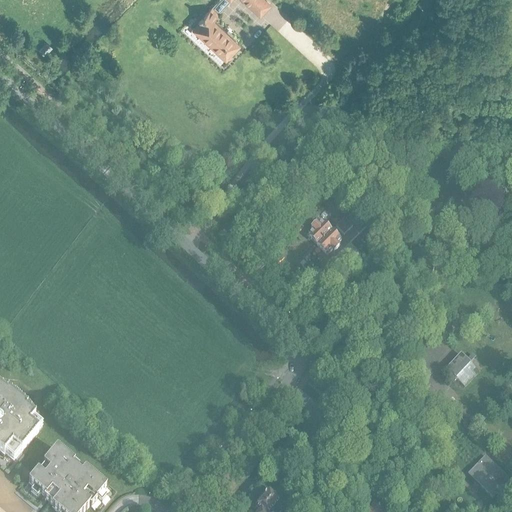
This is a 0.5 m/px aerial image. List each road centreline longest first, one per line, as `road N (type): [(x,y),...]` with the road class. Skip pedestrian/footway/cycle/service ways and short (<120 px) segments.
road 1 (residential): [(0,83),(289,343),(299,361),(286,382)]
road 2 (residential): [(286,382),(181,511)]
road 3 (residential): [(317,511),(317,410),(286,382)]
